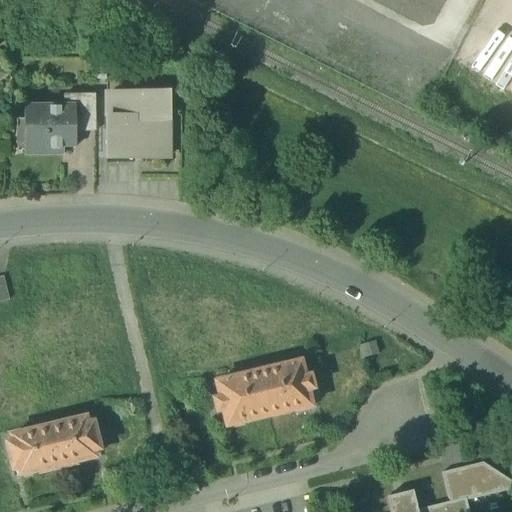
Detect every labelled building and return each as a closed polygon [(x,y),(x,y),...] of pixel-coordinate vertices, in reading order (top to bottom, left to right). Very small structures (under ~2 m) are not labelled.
[(377,0),(355,0),(373,9),(377,0)] [(447,0),(417,0),(441,12),(447,0)] [(447,0),(441,12),(459,22),(470,0),(447,0)] [(83,102),(82,96),(63,96),(63,107),(79,107),(79,128),(75,129),(75,133),(95,133),(95,102),(83,102)] [(167,96),(107,96),(107,160),(167,159),(167,96)] [(63,107),(28,108),(29,140),(46,140),(46,149),(75,149),(75,133),(75,129),(79,128),(79,107),(63,107)] [(3,278),(0,278),(0,303),(8,301),(3,278)] [(64,306),(76,305),(75,289),(63,289),(64,306)] [(374,343),(360,347),(363,360),(377,356),(374,343)] [(299,364),(215,384),(219,399),(212,401),(216,415),(222,413),(226,428),(228,428),(229,431),(243,427),(242,424),(293,412),(294,415),(309,412),(308,409),(310,408),(306,393),(313,391),(309,378),(303,379),(299,364)] [(84,420),(11,438),(12,443),(5,445),(12,473),(19,471),(20,477),(37,473),(38,476),(77,467),(76,463),(94,459),(92,454),(99,452),(92,424),(85,425),(84,420)] [(482,464),(441,475),(448,504),(465,500),(466,502),(511,490),(511,488),(511,483),(482,464)] [(412,493),(386,499),(388,511),(416,511),(417,511),(412,493)] [(448,504),(417,511),(416,511),(468,511),(466,502),(465,500),(448,504)]
